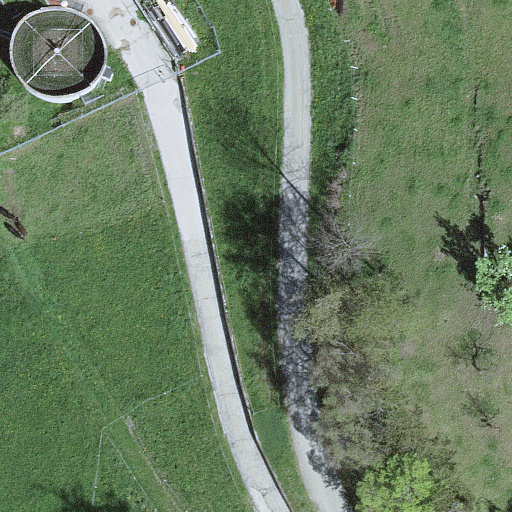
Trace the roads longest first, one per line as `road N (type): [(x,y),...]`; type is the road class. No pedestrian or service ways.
road 1 (residential): [(285,0),(297,82),(296,355),(318,472),(338,511)]
road 2 (residential): [(275,511),(226,391),(157,80)]
